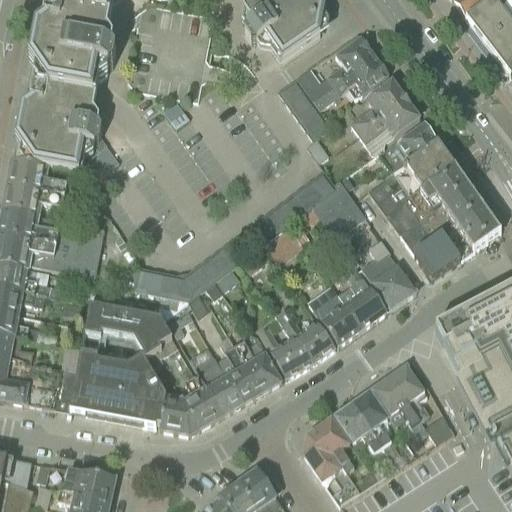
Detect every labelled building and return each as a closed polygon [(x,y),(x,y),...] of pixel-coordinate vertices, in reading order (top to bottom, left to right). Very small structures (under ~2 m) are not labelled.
[(47,0),(48,0),(44,2),(42,15),(110,27),(112,12),(120,7),(122,0),(124,1),(124,0),(47,0)] [(245,0),(240,29),(244,34),(243,35),(242,39),(250,51),(254,51),(257,57),(268,57),(278,71),(319,43),(323,21),(325,11),(317,0),(245,0)] [(463,0),(452,8),(465,25),(499,0),(463,0)] [(511,0),(499,0),(465,25),(484,50),(509,30),(511,26),(511,0)] [(127,77),(125,78),(127,81),(126,84),(125,87),(128,91),(129,91),(128,91),(129,91),(129,92),(132,96),(147,99),(178,105),(181,105),(182,105),(182,106),(196,108),(197,104),(200,89),(204,66),(207,52),(211,30),(212,23),(205,22),(196,20),(191,12),(176,9),(168,8),(162,12),(160,13),(148,11),(144,13),(144,14),(133,21),(130,23),(128,35),(136,28),(133,48),(127,77)] [(16,154),(14,168),(81,181),(84,165),(93,159),(94,153),(95,153),(98,151),(99,145),(101,137),(99,134),(100,127),(92,120),(93,118),(93,115),(95,104),(95,103),(98,92),(98,89),(107,83),(108,77),(109,77),(112,75),(115,60),(113,57),(114,50),(107,43),(110,27),(42,15),(40,26),(42,29),(34,36),(28,68),(34,77),(30,79),(27,92),(26,102),(28,105),(20,112),(14,144),(20,153),(16,154)] [(511,26),(509,30),(484,50),(494,64),(497,61),(502,67),(499,70),(510,83),(511,81),(511,26)] [(297,85),(296,85),(303,95),(310,104),(312,107),(373,63),(360,44),(359,45),(334,63),(341,73),(329,82),(326,84),(318,90),(308,76),(297,85)] [(373,63),(312,107),(316,114),(318,117),(336,104),(338,102),(347,96),(353,105),(357,104),(387,83),(373,63)] [(276,99),(283,109),(303,95),(296,85),(276,99)] [(348,130),(356,141),(401,109),(398,104),(401,102),(391,87),(364,106),(370,114),(348,130)] [(283,109),(290,118),(310,104),(303,95),(283,109)] [(316,114),(312,107),(310,104),(290,118),(297,128),(316,114)] [(188,126),(176,109),(163,119),(174,135),(188,126)] [(401,109),(356,141),(372,163),(384,155),(383,151),(418,125),(408,111),(405,114),(401,109)] [(323,124),(318,117),(316,114),(297,128),(303,138),(323,124)] [(332,135),(323,124),(303,138),(312,149),(315,147),(332,135)] [(422,132),(378,163),(391,182),(436,150),(422,132)] [(312,149),(305,154),(317,170),(327,163),(315,147),(312,149)] [(391,182),(367,200),(384,223),(453,174),(437,152),(436,150),(391,182)] [(105,153),(86,167),(98,184),(117,170),(105,153)] [(7,193),(72,205),(74,193),(46,188),(46,187),(48,175),(13,169),(11,169),(10,173),(8,174),(7,179),(9,183),(7,193)] [(384,223),(399,243),(468,195),(453,174),(384,223)] [(322,177),(312,185),(326,204),(337,197),(322,177)] [(345,184),(338,189),(344,198),(351,193),(345,184)] [(312,185),(301,193),(316,212),(326,204),(312,185)] [(337,197),(313,216),(335,247),(363,225),(354,212),(344,198),(338,189),(334,192),(337,197)] [(3,205),(2,211),(3,214),(3,217),(39,223),(41,213),(70,218),(72,205),(7,193),(5,204),(3,205)] [(301,193),(291,201),(305,220),(316,212),(301,193)] [(399,243),(412,262),(431,248),(432,249),(482,214),(468,195),(399,243)] [(291,201),(281,209),(295,228),(305,220),(291,201)] [(281,209),(270,216),(285,236),(295,228),(281,209)] [(499,239),(482,214),(432,249),(431,248),(412,262),(430,288),(499,239)] [(270,216),(260,224),(274,244),(285,236),(270,216)] [(0,228),(0,230),(0,231),(0,241),(98,260),(103,237),(38,225),(39,223),(3,217),(2,219),(0,222),(0,228)] [(260,224),(249,232),(264,251),(274,244),(260,224)] [(249,232),(239,240),(254,259),(264,251),(249,232)] [(287,236),(263,254),(271,265),(285,254),(295,247),(287,236)] [(239,240),(229,248),(243,267),(254,259),(239,240)] [(0,271),(27,277),(28,273),(94,285),(98,260),(0,241),(0,271)] [(229,248),(218,256),(233,275),(243,267),(229,248)] [(218,256),(208,263),(223,283),(233,275),(218,256)] [(360,275),(389,316),(414,298),(387,261),(377,269),(374,265),(360,275)] [(208,263),(198,271),(212,291),(223,283),(208,263)] [(0,294),(44,302),(48,281),(27,277),(0,271),(0,294)] [(198,271),(187,279),(202,298),(212,291),(198,271)] [(132,298),(145,300),(150,277),(137,274),(136,278),(133,294),(132,298)] [(126,275),(122,295),(132,298),(133,294),(136,278),(126,275)] [(352,292),(340,300),(346,308),(342,311),(360,336),(384,320),(372,303),(366,294),(367,293),(355,275),(345,282),(352,292)] [(145,300),(158,303),(163,279),(150,277),(145,300)] [(231,278),(213,291),(220,300),(238,287),(231,278)] [(158,303),(171,305),(175,282),(163,279),(158,303)] [(175,282),(171,305),(188,309),(202,298),(187,279),(175,282)] [(213,291),(205,297),(213,308),(221,302),(220,300),(213,291)] [(511,293),(438,332),(434,335),(444,353),(453,371),(459,381),(459,383),(458,383),(493,448),(498,446),(511,437),(511,293)] [(0,316),(19,320),(21,310),(41,314),(44,302),(0,294),(0,316)] [(360,336),(342,311),(330,294),(307,310),(337,353),(360,336)] [(199,305),(188,313),(195,325),(206,317),(199,305)] [(73,402),(70,420),(154,435),(161,397),(149,376),(150,376),(144,366),(156,359),(153,355),(172,343),(162,326),(89,312),(81,355),(81,356),(81,357),(77,379),(73,402)] [(284,316),(275,322),(290,346),(308,372),(333,355),(314,329),(300,339),(294,330),(297,329),(287,314),(284,316)] [(0,339),(13,342),(54,350),(56,340),(39,337),(37,336),(17,332),(19,320),(0,316),(0,339)] [(174,327),(167,332),(175,345),(182,341),(174,327)] [(267,334),(257,340),(268,359),(269,358),(275,369),(285,386),(308,372),(290,346),(278,353),(267,334)] [(0,364),(31,370),(33,359),(11,354),(13,342),(0,339),(0,364)] [(178,354),(172,343),(153,355),(156,359),(159,365),(178,354)] [(228,344),(218,350),(223,359),(233,353),(228,344)] [(244,347),(233,353),(260,400),(281,388),(271,372),(264,360),(254,365),(244,347)] [(65,353),(61,376),(64,376),(77,379),(81,357),(81,356),(81,355),(66,352),(65,353)] [(217,368),(216,369),(241,412),(260,400),(233,353),(223,359),(225,363),(217,368)] [(156,359),(144,366),(150,376),(162,369),(159,365),(156,359)] [(0,364),(0,386),(60,399),(64,376),(61,376),(31,370),(0,364)] [(213,365),(193,377),(204,395),(201,397),(218,425),(241,412),(216,369),(213,365)] [(419,429),(429,423),(418,408),(426,403),(417,390),(405,374),(389,386),(419,429)] [(60,399),(59,399),(73,402),(77,379),(64,376),(60,399)] [(181,403),(179,404),(180,406),(198,437),(218,425),(201,397),(193,383),(183,389),(190,402),(182,406),(181,403)] [(0,407),(70,420),(73,402),(59,399),(60,399),(0,386),(0,407)] [(389,386),(372,397),(390,423),(390,427),(395,434),(404,427),(410,436),(419,429),(389,386)] [(368,400),(351,412),(382,455),(391,468),(399,462),(390,450),(390,449),(378,432),(387,426),(368,400)] [(179,406),(179,404),(178,403),(166,401),(159,436),(189,442),(198,437),(179,406)] [(351,412),(334,424),(353,450),(361,444),(373,461),(382,455),(351,412)] [(331,426),(314,438),(344,481),(352,475),(340,457),(349,451),(331,426)] [(419,429),(410,436),(415,443),(418,441),(421,445),(427,441),(419,429)] [(511,437),(498,446),(511,473),(511,437)] [(307,443),(303,463),(322,489),(331,483),(340,497),(332,503),(337,511),(339,511),(358,500),(352,492),(344,481),(314,438),(307,443)] [(0,487),(5,489),(5,491),(27,498),(32,469),(0,463),(0,487)] [(39,472),(35,488),(45,491),(49,474),(39,472)] [(61,488),(59,497),(108,508),(113,484),(66,475),(64,488),(61,488)] [(279,511),(256,478),(236,492),(250,511),(279,511)] [(370,480),(352,492),(358,500),(375,489),(370,480)] [(0,511),(27,511),(31,500),(27,498),(5,491),(5,489),(0,487),(0,511)] [(250,511),(236,492),(218,505),(224,511),(250,511)] [(70,511),(69,511),(106,511),(108,508),(59,497),(57,508),(70,511)] [(37,498),(33,511),(45,511),(49,500),(37,498)]
